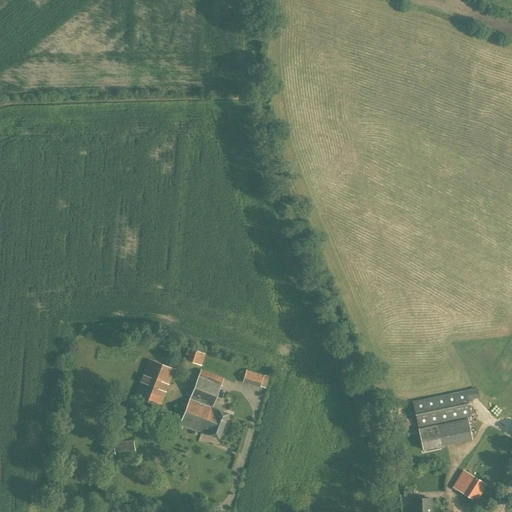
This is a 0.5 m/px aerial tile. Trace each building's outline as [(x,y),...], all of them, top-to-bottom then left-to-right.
[(160,407),(175,370),(170,368),(148,359),(134,397),(140,399),(137,407),(151,413),(154,405),(160,407)] [(170,360),(170,368),(175,370),(182,371),(183,362),(170,360)] [(219,438),(229,414),(212,407),(223,379),(201,370),(180,424),(219,438)] [(251,373),(246,371),(243,381),(248,383),(251,373)] [(417,429),(418,429),(464,419),(467,419),(467,418),(471,417),(468,401),(480,398),(477,388),(412,402),(417,429)] [(422,451),(468,440),(464,419),(418,429),(422,451)] [(115,455),(135,452),(133,440),(113,443),(115,455)] [(476,502),(487,485),(463,470),(453,488),(476,502)] [(430,511),(430,498),(412,499),(412,511),(430,511)]
